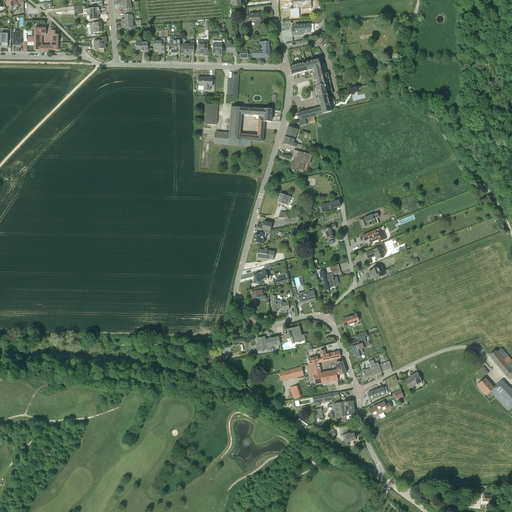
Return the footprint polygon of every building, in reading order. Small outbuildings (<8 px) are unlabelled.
[(295,17),(299,17),(299,8),(312,8),(311,1),(313,1),(312,0),(305,0),(292,1),(292,8),(290,8),(290,9),(290,14),(295,14),(295,17)] [(131,7),(131,3),(120,4),(120,6),(123,6),(124,10),(126,10),(126,12),(134,12),(133,6),(131,7)] [(90,20),(98,19),(98,12),(100,11),(100,7),(87,9),(87,13),(89,13),(90,20)] [(122,22),(133,21),(132,17),(134,16),(134,12),(126,12),(127,15),(124,15),(125,19),(122,19),(122,22)] [(249,21),(255,21),(255,27),(264,27),(263,17),(261,17),(260,13),(249,14),(249,15),(243,15),(244,23),(249,23),(249,21)] [(126,31),(128,31),(136,30),(135,25),(133,25),(133,21),(122,22),(122,25),(126,25),(126,31)] [(101,22),(94,23),(90,23),(91,35),(96,35),(95,33),(102,32),(101,25),(101,23),(101,22)] [(295,28),(292,28),(292,35),(302,35),(302,33),(310,32),(310,24),(295,25),(295,28)] [(35,28),(35,34),(41,34),(46,34),(46,28),(46,26),(42,26),(42,28),(35,28)] [(14,45),(15,45),(15,46),(19,46),(19,45),(21,45),(21,38),(24,38),(24,30),(24,29),(21,29),(20,33),(14,33),(14,45)] [(4,48),(7,48),(8,48),(8,42),(11,42),(11,30),(7,30),(7,34),(1,34),(1,48),(4,48)] [(27,39),(27,42),(34,42),(40,42),(41,34),(35,34),(34,37),(27,37),(27,39)] [(107,44),(106,37),(99,38),(100,42),(94,42),(95,50),(106,49),(105,44),(107,44)] [(161,53),(165,53),(165,38),(161,38),(161,42),(154,41),(154,50),(158,50),(158,51),(159,51),(161,52),(161,53)] [(144,52),(148,52),(148,43),(142,42),(142,41),(136,40),(136,51),(144,51),(144,52)] [(169,44),(169,53),(177,53),(177,48),(180,48),(180,40),(173,40),(173,44),(169,44)] [(199,40),(199,54),(204,54),(204,55),(205,55),(208,55),(208,41),(199,40)] [(194,54),(194,45),(194,41),(191,41),(190,45),(183,45),(183,55),(188,55),(189,54),(194,54)] [(227,45),(226,52),(233,52),(233,56),(237,56),(237,50),(236,50),(236,45),(231,45),(231,41),(227,41),(227,45)] [(34,46),(34,50),(44,50),(44,47),(40,47),(40,42),(34,42),(34,46)] [(265,42),(259,42),(259,46),(263,46),(263,51),(262,51),(262,52),(256,52),(256,51),(253,51),(253,58),(257,58),(257,57),(265,57),(265,56),(270,56),(270,49),(269,49),(269,42),(265,42)] [(49,47),(49,51),(58,51),(58,43),(52,43),(52,47),(49,47)] [(213,44),(212,53),(219,54),(219,56),(222,56),(222,45),(213,44)] [(319,60),(306,63),(290,67),(292,75),(312,70),(316,86),(318,97),(321,108),(298,113),(299,120),(332,112),(328,94),(324,80),(329,78),(328,73),(322,74),(321,70),(326,69),(324,63),(320,64),(319,60)] [(233,74),(233,79),(228,79),(227,95),(232,96),(231,100),(238,101),(239,75),(233,74)] [(212,86),(213,80),(209,80),(209,78),(204,78),(198,78),(198,86),(204,86),(204,90),(210,90),(210,86),(212,86)] [(206,104),(204,124),(216,125),(218,105),(206,104)] [(251,146),(251,141),(263,142),(264,122),(271,122),(272,109),(265,109),(232,108),(230,134),(215,132),(215,143),(251,146)] [(297,130),(288,127),(286,133),(283,143),(296,147),(300,149),(301,145),(293,143),(297,130)] [(304,153),(294,150),(292,157),(295,158),(291,170),(297,171),(298,170),(302,172),(305,163),(309,164),(310,163),(312,155),(305,152),(304,153)] [(280,194),(278,202),(288,206),(291,197),(280,194)] [(356,206),(359,213),(364,211),(365,213),(375,209),(373,205),(369,206),(367,202),(371,200),(369,196),(356,201),(358,205),(356,206)] [(338,201),(320,206),(322,213),(330,210),(329,209),(340,206),(339,201),(338,201)] [(298,217),(300,223),(306,221),(303,211),(297,213),(298,217)] [(365,227),(366,228),(375,224),(374,220),(379,218),(377,213),(372,215),(364,218),(365,220),(363,220),(363,219),(359,221),(362,228),(365,227)] [(272,224),(264,222),(263,225),(258,224),(256,230),(260,231),(264,231),(264,230),(267,230),(270,231),(272,224)] [(336,229),(335,224),(324,228),(325,231),(328,241),(334,239),(331,230),(336,229)] [(369,239),(370,242),(380,238),(381,241),(386,239),(383,231),(380,232),(379,229),(362,236),(364,241),(369,239)] [(267,233),(267,230),(264,230),(264,231),(260,231),(259,235),(255,235),(253,242),(258,243),(257,244),(262,245),(262,244),(264,244),(265,240),(263,240),(264,236),(265,237),(266,233),(267,233)] [(372,250),(365,253),(367,259),(375,256),(376,260),(384,257),(383,254),(386,252),(383,245),(377,248),(372,250)] [(264,250),(259,249),(257,258),(273,260),(275,252),(268,250),(268,249),(264,248),(264,250)] [(255,274),(255,275),(254,275),(252,283),(257,284),(257,283),(262,281),(262,280),(267,278),(266,273),(271,272),(269,264),(264,266),(265,271),(255,274)] [(333,277),(333,276),(332,276),(332,275),(341,273),(338,265),(329,267),(331,274),(325,275),(324,271),(319,273),(324,292),(329,291),(328,288),(335,286),(334,285),(339,284),(337,277),(334,278),(333,277)] [(372,269),(373,270),(368,272),(371,277),(374,276),(374,277),(373,278),(374,279),(385,275),(382,267),(378,268),(377,267),(372,269)] [(298,294),(298,295),(297,295),(295,288),(291,289),(294,301),(299,300),(300,303),(310,301),(311,303),(315,301),(313,290),(298,294)] [(250,307),(257,308),(257,303),(258,297),(263,296),(262,290),(252,292),(253,292),(253,294),(252,294),(250,307)] [(276,295),(270,296),(272,312),(277,311),(277,309),(282,309),(282,313),(286,313),(285,310),(286,310),(289,309),(289,307),(294,306),(293,301),(294,301),(293,299),(288,300),(288,302),(277,304),(276,295)] [(355,324),(356,323),(358,322),(357,319),(358,319),(357,315),(343,319),(344,323),(345,323),(346,326),(349,325),(354,323),(355,324)] [(279,337),(280,345),(286,343),(285,339),(291,338),(293,344),(305,341),(303,335),(301,336),(299,327),(293,328),(287,330),(288,334),(285,335),(279,337)] [(359,340),(364,338),(367,337),(366,332),(357,335),(359,340)] [(257,350),(260,350),(267,348),(266,347),(275,345),(275,346),(280,345),(279,337),(278,337),(269,339),(265,340),(264,337),(262,338),(262,337),(257,338),(258,345),(256,345),(257,350)] [(361,360),(360,354),(363,353),(362,349),(368,347),(364,338),(359,340),(351,344),(354,353),(356,358),(355,359),(355,360),(356,359),(357,361),(361,360)] [(497,353),(495,350),(489,356),(510,380),(511,378),(511,361),(502,349),(497,353)] [(340,358),(339,352),(325,355),(324,350),(320,352),(321,356),(322,358),(318,358),(318,357),(308,359),(309,365),(306,365),(306,366),(319,364),(319,362),(340,358)] [(363,379),(364,379),(364,381),(368,379),(368,378),(382,373),(382,372),(389,370),(386,363),(379,365),(378,363),(374,364),(373,360),(368,362),(370,368),(365,370),(365,369),(361,371),(363,374),(361,375),(363,379)] [(337,375),(346,373),(342,361),(335,364),(336,370),(330,371),(331,376),(337,375)] [(338,380),(337,375),(331,376),(330,371),(321,373),(319,364),(306,366),(308,374),(313,373),(316,385),(338,380)] [(301,367),(291,370),(293,378),(303,375),(301,367)] [(483,367),(480,369),(485,375),(488,373),(483,367)] [(422,382),(418,373),(409,377),(409,378),(405,380),(409,389),(414,387),(413,386),(422,382)] [(477,385),(486,395),(490,391),(508,410),(511,405),(511,390),(509,387),(508,387),(502,380),(493,388),(485,378),(477,385)] [(298,384),(290,387),(294,399),(302,396),(298,384)] [(385,395),(383,388),(368,393),(370,400),(385,395)] [(401,391),(394,394),(396,399),(403,396),(401,391)] [(338,392),(333,393),(313,398),(314,403),(329,400),(329,399),(339,397),(338,392)] [(352,401),(334,404),(336,418),(346,416),(344,407),(353,406),(352,401)] [(369,409),(374,418),(392,408),(389,403),(386,405),(384,402),(369,409)] [(346,416),(355,414),(354,410),(353,406),(344,407),(346,416)] [(323,417),(321,409),(315,410),(316,418),(323,417)] [(354,433),(350,434),(350,433),(346,434),(343,435),(344,440),(342,441),(343,447),(349,445),(348,441),(352,440),(352,441),(353,441),(353,440),(355,439),(356,439),(354,433)]
